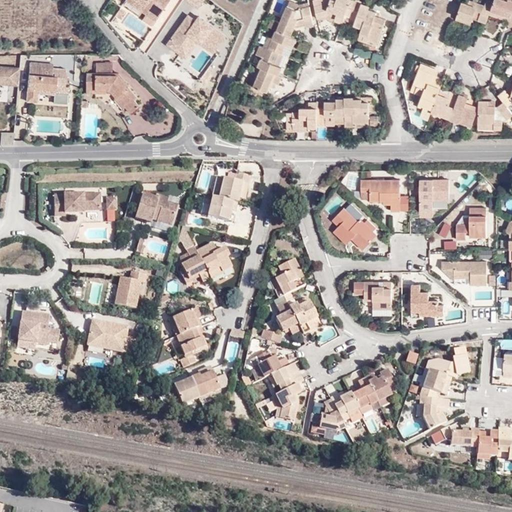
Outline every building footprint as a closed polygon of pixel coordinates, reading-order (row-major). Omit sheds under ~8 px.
[(127,0),(149,15),(152,10),(161,15),(171,0),(127,0)] [(185,0),(197,8),(203,0),(185,0)] [(342,19),(345,11),(348,0),(320,0),(315,1),(318,14),(329,12),(337,15),(336,17),(342,19)] [(354,21),(363,23),(369,5),(370,1),(366,0),(360,0),(360,2),(355,0),(348,0),(345,11),(357,14),(354,21)] [(476,15),(487,19),(490,11),(492,6),(493,0),(486,0),(486,1),(480,0),(469,0),(469,1),(466,0),(461,0),(458,11),(470,15),(468,19),(474,21),(476,15)] [(511,0),(493,0),(492,6),(503,9),(501,14),(507,16),(511,23),(511,22),(511,0)] [(269,24),(277,28),(293,34),(298,21),(305,20),(307,25),(314,24),(309,3),(298,5),(287,1),(280,19),(272,16),(269,24)] [(369,5),(363,23),(361,28),(366,29),(364,34),(379,39),(387,15),(377,12),(378,8),(369,5)] [(492,6),(490,11),(501,14),(503,9),(492,6)] [(126,13),(120,8),(115,16),(121,20),(126,13)] [(152,10),(149,15),(157,20),(161,15),(152,10)] [(470,15),(458,11),(457,15),(468,19),(470,15)] [(167,45),(180,54),(192,38),(198,42),(214,53),(226,36),(225,36),(199,17),(196,21),(188,15),(167,45)] [(296,44),(298,37),(293,34),(277,28),(274,35),(269,46),(281,51),(284,52),(289,41),(296,44)] [(366,29),(361,28),(358,37),(377,44),(379,39),(364,34),(366,29)] [(263,44),(266,45),(269,46),(274,35),(268,32),(263,44)] [(186,58),(198,42),(192,38),(180,54),(186,58)] [(355,44),(353,51),(368,56),(370,49),(355,44)] [(278,59),(281,51),(269,46),(266,45),(259,64),(262,65),(280,72),(285,62),(278,59)] [(441,66),(422,59),(420,66),(439,72),(441,66)] [(26,62),(25,74),(35,75),(36,67),(49,68),(49,63),(26,62)] [(262,65),(259,64),(255,62),(248,80),(255,83),(262,65)] [(97,63),(96,73),(112,73),(112,63),(97,63)] [(279,79),(282,80),(284,74),(280,72),(262,65),(255,83),(265,87),(267,82),(276,85),(279,79)] [(214,69),(210,66),(200,80),(204,83),(214,69)] [(424,111),(431,113),(434,106),(439,91),(440,86),(444,74),(439,72),(420,66),(415,78),(420,79),(417,88),(422,90),(420,100),(426,102),(424,111)] [(0,85),(15,87),(16,69),(0,67),(0,85)] [(51,90),(51,93),(64,94),(64,85),(62,84),(57,84),(57,77),(49,76),(49,68),(36,67),(35,75),(25,74),(25,101),(34,102),(34,96),(35,89),(51,90)] [(96,73),(88,73),(87,92),(105,93),(106,91),(112,92),(115,97),(114,99),(123,109),(125,107),(131,114),(142,103),(124,83),(125,81),(118,73),(112,73),(96,73)] [(451,90),(440,86),(439,91),(450,95),(451,90)] [(434,106),(453,114),(462,90),(452,87),(451,90),(450,95),(439,91),(434,106)] [(511,94),(506,87),(498,93),(504,100),(508,106),(511,102),(511,94)] [(51,90),(35,89),(34,96),(51,98),(51,93),(51,90)] [(470,93),(462,90),(453,114),(452,116),(474,123),(478,110),(465,105),(470,93)] [(354,125),(368,124),(368,111),(368,98),(368,93),(361,93),(362,98),(354,98),(354,93),(345,94),(345,110),(345,116),(353,116),(353,121),(354,125)] [(317,99),(317,115),(326,116),(326,111),(345,110),(345,94),(337,94),(337,98),(329,99),(317,99)] [(494,125),(502,124),(502,116),(496,115),(495,102),(487,102),(487,98),(480,98),(480,120),(486,120),(494,119),(494,125)] [(309,121),(317,121),(317,115),(317,99),(309,100),(309,104),(301,105),(300,109),(294,109),(294,126),(309,126),(309,121)] [(508,116),(511,113),(511,110),(508,106),(504,100),(500,103),(506,112),(508,116)] [(506,112),(500,103),(500,104),(498,102),(495,102),(496,115),(502,116),(506,112)] [(0,145),(10,145),(11,133),(0,132),(0,145)] [(212,198),(206,220),(226,224),(230,213),(235,214),(237,204),(241,189),(247,191),(251,178),(236,175),(233,185),(223,182),(218,200),(212,199),(212,198)] [(218,200),(223,182),(216,181),(212,199),(218,200)] [(369,193),(369,204),(386,203),(386,206),(393,207),(393,214),(401,214),(400,183),(362,183),(362,193),(369,193)] [(421,184),(422,213),(436,212),(436,204),(450,203),(449,184),(421,184)] [(241,189),(237,204),(243,206),(247,191),(241,189)] [(99,195),(54,196),(55,217),(65,217),(65,215),(84,214),(84,212),(99,212),(99,195)] [(157,199),(142,195),(136,219),(151,223),(152,221),(171,227),(177,206),(168,204),(169,199),(158,197),(157,199)] [(112,205),(116,205),(116,197),(105,198),(105,211),(113,211),(112,205)] [(204,197),(198,218),(206,220),(212,198),(204,197)] [(342,197),(323,210),(327,217),(346,204),(342,197)] [(341,227),(338,230),(346,239),(352,233),(369,250),(379,238),(362,221),(360,224),(346,211),(336,221),(341,227)] [(230,213),(226,224),(231,226),(235,214),(230,213)] [(472,227),(456,228),(457,242),(468,241),(468,237),(472,237),(473,241),(488,240),(488,213),(472,213),(472,227)] [(448,234),(450,224),(441,222),(439,233),(448,234)] [(354,241),(366,253),(369,250),(352,233),(346,239),(338,230),(335,233),(349,247),(354,241)] [(187,233),(180,237),(186,248),(194,244),(187,233)] [(144,241),(140,239),(136,252),(143,254),(145,248),(142,246),(144,241)] [(225,265),(230,262),(224,250),(214,254),(210,246),(195,253),(193,248),(183,253),(188,265),(178,270),(187,286),(198,281),(202,289),(230,275),(225,265)] [(295,294),(310,287),(305,278),(302,280),(299,274),(306,270),(301,261),(284,270),(287,276),(279,280),(284,291),(279,294),(283,301),(286,299),(295,294)] [(487,263),(443,263),(443,271),(457,271),(456,280),(470,280),(471,289),(487,288),(487,263)] [(143,284),(145,276),(129,273),(128,281),(119,279),(113,305),(134,310),(140,283),(143,284)] [(284,291),(279,280),(273,283),(279,294),(284,291)] [(383,291),(372,290),(372,284),(363,285),(353,284),(353,296),(363,296),(363,302),(372,302),(372,312),(391,312),(391,285),(382,285),(383,291)] [(412,287),(413,310),(427,310),(427,317),(445,315),(445,305),(440,305),(439,299),(432,299),(431,294),(421,293),(421,287),(412,287)] [(305,334),(307,338),(326,329),(323,323),(314,306),(304,311),(301,306),(295,294),(286,299),(289,304),(292,310),(305,334)] [(301,306),(304,311),(314,306),(312,301),(301,306)] [(296,338),(305,334),(292,310),(289,304),(279,310),(284,319),(278,323),(285,336),(292,332),(296,338)] [(183,315),(188,326),(193,324),(199,321),(194,310),(183,315)] [(421,319),(421,317),(427,317),(427,310),(413,310),(413,320),(421,319)] [(48,317),(21,313),(16,343),(34,345),(45,347),(46,344),(56,345),(58,333),(46,331),(48,317)] [(191,356),(204,351),(201,343),(195,345),(190,334),(196,332),(193,324),(188,326),(183,315),(168,321),(177,339),(173,341),(180,359),(177,361),(180,368),(193,362),(191,356)] [(125,328),(90,321),(84,345),(127,355),(130,340),(123,338),(125,328)] [(243,341),(245,334),(231,331),(230,338),(243,341)] [(195,345),(201,343),(196,332),(190,334),(195,345)] [(264,334),(262,341),(281,348),(284,340),(264,334)] [(34,345),(16,343),(16,348),(34,351),(34,345)] [(431,374),(449,378),(454,379),(460,381),(461,376),(473,373),(467,350),(457,352),(458,358),(454,359),(456,365),(453,366),(440,363),(430,366),(428,373),(431,374)] [(257,370),(264,383),(273,379),(294,368),(290,360),(278,366),(272,353),(260,359),(263,367),(257,370)] [(421,361),(411,359),(408,368),(419,371),(421,361)] [(286,394),(297,388),(301,386),(297,379),(296,376),(301,373),(298,366),(294,368),(273,379),(278,390),(283,388),(286,394)] [(177,401),(181,409),(195,403),(213,395),(217,394),(212,384),(207,372),(184,382),(162,390),(168,405),(177,401)] [(369,383),(380,405),(394,399),(391,392),(399,388),(392,373),(386,376),(388,381),(382,383),(378,378),(369,383)] [(424,400),(426,400),(439,400),(441,394),(446,394),(449,378),(431,374),(424,400)] [(297,379),(301,386),(307,384),(303,376),(297,379)] [(451,396),(454,379),(449,378),(446,394),(451,396)] [(220,381),(212,384),(217,394),(224,390),(220,381)] [(380,405),(369,383),(363,386),(366,394),(355,399),(362,413),(365,420),(375,415),(373,408),(380,405)] [(301,396),(297,388),(286,394),(277,399),(282,411),(280,422),(294,424),(299,406),(295,406),(294,400),(301,396)] [(217,403),(213,395),(195,403),(199,410),(217,403)] [(351,419),(362,413),(355,399),(354,397),(348,400),(344,402),(341,396),(333,400),(334,401),(346,426),(353,423),(351,419)] [(282,411),(277,399),(272,401),(277,412),(275,421),(280,422),(282,411)] [(439,400),(426,400),(424,408),(430,410),(428,420),(432,431),(450,421),(448,413),(443,413),(443,409),(452,409),(453,401),(439,400)] [(330,433),(341,435),(348,431),(346,426),(334,401),(326,405),(330,412),(328,419),(325,419),(324,429),(323,433),(330,433)] [(430,410),(424,408),(423,408),(421,419),(428,420),(430,410)] [(371,434),(363,418),(349,425),(356,441),(371,434)] [(323,433),(324,429),(318,428),(316,437),(328,440),(330,433),(323,433)] [(451,446),(479,449),(480,432),(471,431),(471,436),(462,435),(452,434),(449,429),(441,433),(445,442),(451,443),(451,446)] [(509,459),(509,461),(511,461),(511,442),(511,443),(511,430),(499,429),(499,433),(498,452),(509,453),(508,459),(509,459)] [(479,456),(489,457),(498,458),(498,452),(499,433),(492,432),(492,442),(486,442),(487,433),(480,432),(479,449),(479,456)]
